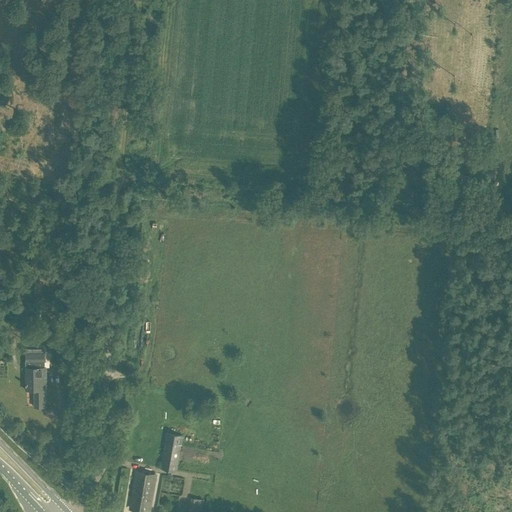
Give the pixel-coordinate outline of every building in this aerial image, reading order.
[(35,353),(25,353),(26,389),(34,389),(35,406),(47,406),(46,366),(43,366),(43,360),(44,360),(44,352),(42,352),(42,348),(35,348),(35,353)] [(68,411),(77,411),(77,387),(68,387),(68,411)] [(177,470),(183,435),(167,432),(161,467),(177,470)] [(149,511),(151,501),(155,474),(136,471),(130,507),(149,511)] [(200,511),(203,500),(192,498),(189,511),(200,511)]
